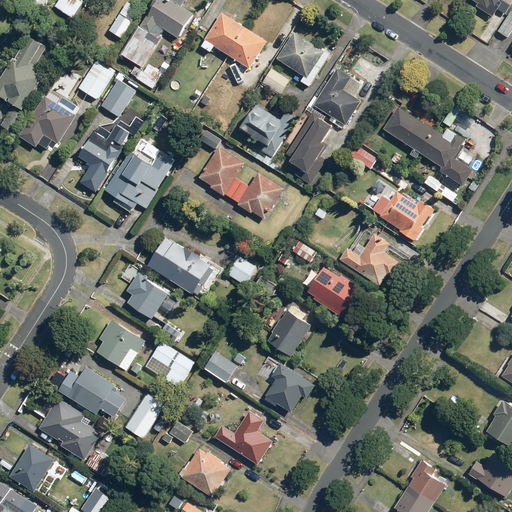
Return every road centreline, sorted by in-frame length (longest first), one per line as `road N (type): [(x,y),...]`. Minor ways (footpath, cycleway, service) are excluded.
road 1 (residential): [(511,200),(313,511)]
road 2 (residential): [(0,380),(66,263),(51,227),(0,192)]
road 3 (residential): [(511,99),(360,0)]
